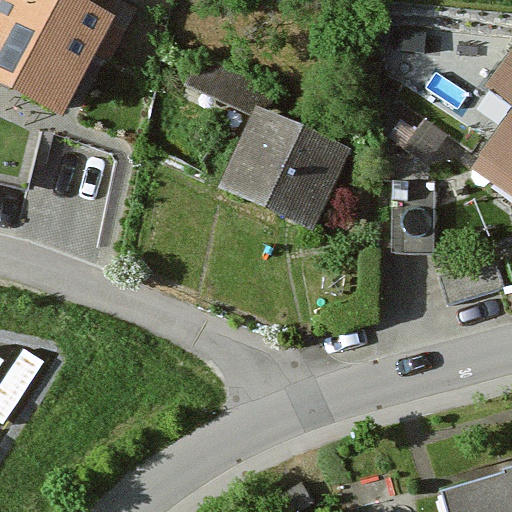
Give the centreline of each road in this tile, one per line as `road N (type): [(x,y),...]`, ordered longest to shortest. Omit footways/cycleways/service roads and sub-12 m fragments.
road 1 (residential): [(305,404),(242,354),(187,326),(0,258)]
road 2 (residential): [(305,404),(181,462),(121,511)]
road 3 (residential): [(511,349),(305,404)]
